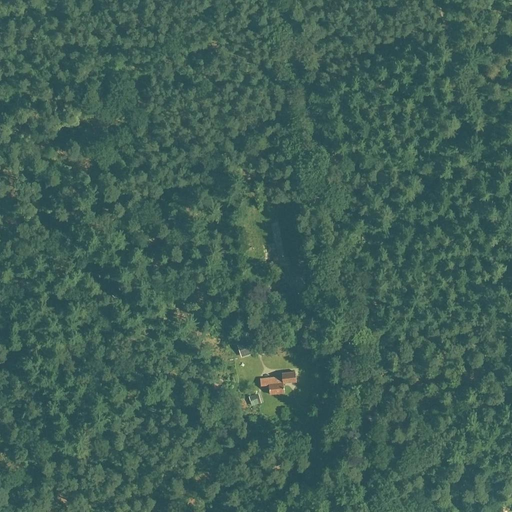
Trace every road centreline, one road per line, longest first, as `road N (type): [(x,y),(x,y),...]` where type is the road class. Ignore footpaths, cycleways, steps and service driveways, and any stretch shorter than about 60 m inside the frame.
road 1 (track): [(383,457),(304,79),(278,0)]
road 2 (track): [(383,457),(511,388)]
